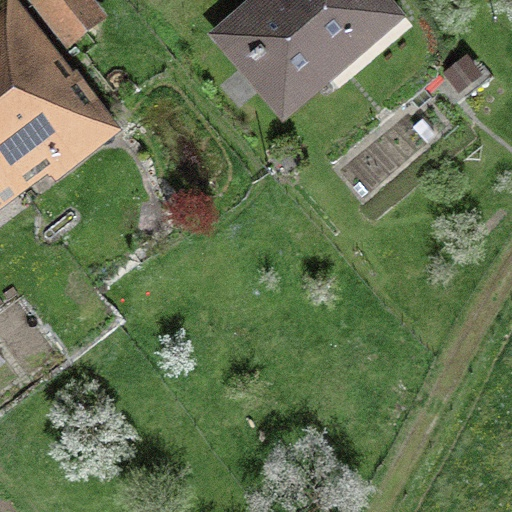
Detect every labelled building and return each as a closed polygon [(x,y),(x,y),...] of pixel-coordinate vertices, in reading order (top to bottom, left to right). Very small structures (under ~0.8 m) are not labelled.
[(0,0),(0,167),(23,197),(50,177),(55,185),(122,134),(76,73),(71,76),(13,0),(0,0)] [(110,19),(93,0),(28,0),(27,1),(69,52),(110,19)] [(406,20),(389,0),(249,0),(207,36),(236,71),(213,90),(233,113),(256,94),(282,125),(357,61),(368,74),(405,43),(394,30),(406,20)] [(442,72),(459,96),(483,78),(467,55),(442,72)] [(413,130),(428,146),(438,137),(423,121),(413,130)] [(0,214),(23,197),(0,167),(0,214)] [(125,227),(147,228),(148,209),(126,209),(125,227)]
